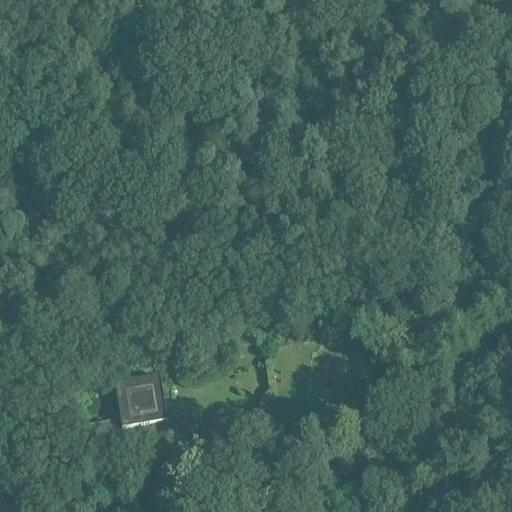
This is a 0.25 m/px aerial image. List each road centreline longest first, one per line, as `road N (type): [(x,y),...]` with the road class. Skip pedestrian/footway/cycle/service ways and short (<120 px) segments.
road 1 (track): [(511,137),(465,162),(0,330)]
road 2 (track): [(380,0),(352,34),(224,98),(0,160)]
road 3 (track): [(205,454),(339,421),(511,323)]
road 4 (track): [(0,473),(205,454),(179,511)]
